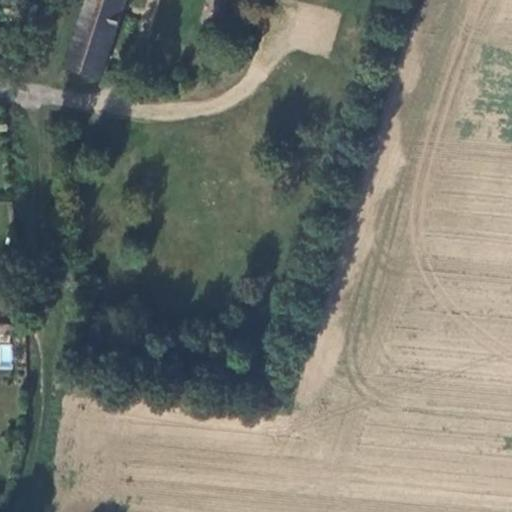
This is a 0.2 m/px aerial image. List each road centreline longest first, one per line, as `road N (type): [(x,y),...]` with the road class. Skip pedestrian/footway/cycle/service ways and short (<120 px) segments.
road 1 (residential): [(438,442),(492,143)]
road 2 (residential): [(438,442),(270,426)]
